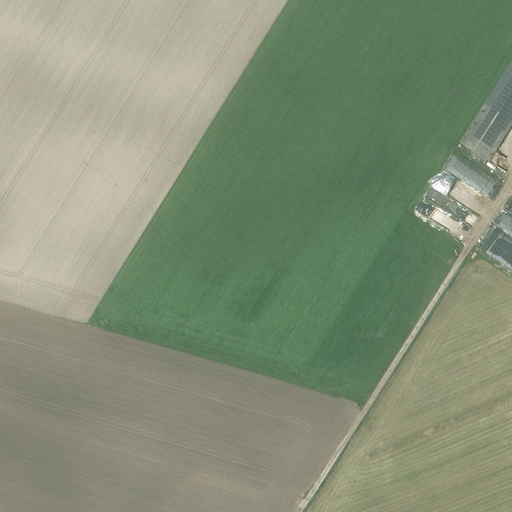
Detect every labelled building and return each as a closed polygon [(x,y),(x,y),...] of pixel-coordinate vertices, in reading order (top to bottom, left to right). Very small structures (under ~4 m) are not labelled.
[(511,62),(460,143),(489,161),(511,124),(511,62)] [(481,192),(490,177),(453,154),(443,168),(481,192)] [(430,186),(424,196),(439,205),(444,195),(430,186)] [(424,209),(425,210),(429,206),(423,200),(415,207),(420,212),(424,209)] [(511,237),(511,200),(506,213),(510,216),(502,233),(511,237)] [(440,285),(450,272),(441,266),(422,292),(430,298),(440,285)]
